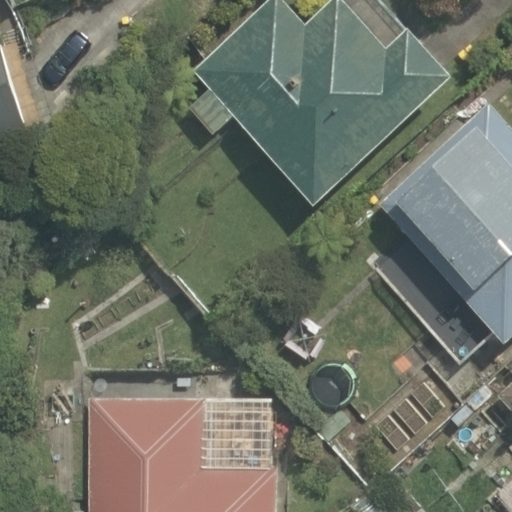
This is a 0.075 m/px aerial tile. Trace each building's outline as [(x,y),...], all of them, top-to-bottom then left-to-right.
[(401,0),(279,0),(192,69),(305,211),(467,82),(401,0)] [(0,146),(29,138),(0,38),(0,146)] [(511,104),(381,202),(497,359),(511,347),(511,104)] [(45,511),(280,511),(285,404),(245,403),(246,375),(93,368),(91,396),(51,394),(45,511)] [(511,383),(496,399),(511,415),(511,383)]
